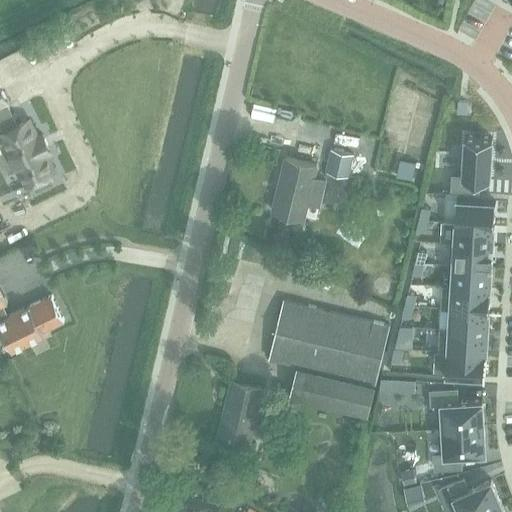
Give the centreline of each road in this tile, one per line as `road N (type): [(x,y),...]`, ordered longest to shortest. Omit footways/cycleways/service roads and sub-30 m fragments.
road 1 (residential): [(135,511),(254,0)]
road 2 (residential): [(330,0),(474,63)]
